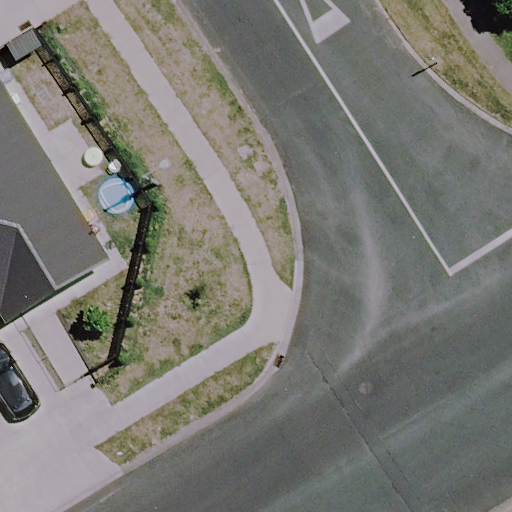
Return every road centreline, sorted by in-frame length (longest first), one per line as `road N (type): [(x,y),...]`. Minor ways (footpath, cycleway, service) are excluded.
road 1 (residential): [(511,368),(271,0)]
road 2 (residential): [(511,369),(278,511)]
